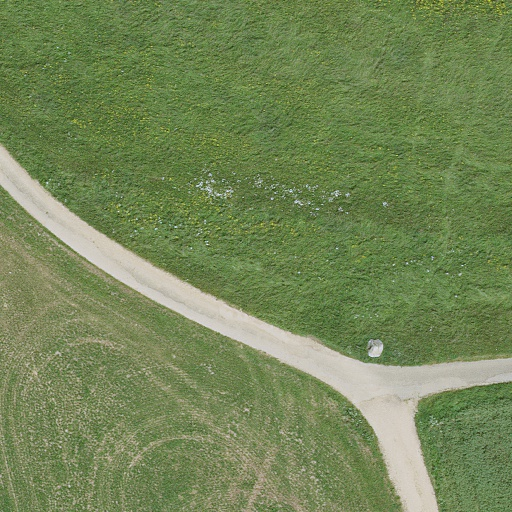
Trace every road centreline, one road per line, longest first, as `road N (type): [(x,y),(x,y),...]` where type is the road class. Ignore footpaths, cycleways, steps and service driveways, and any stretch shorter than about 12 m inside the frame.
road 1 (track): [(511,371),(369,378)]
road 2 (track): [(369,378),(412,511)]
